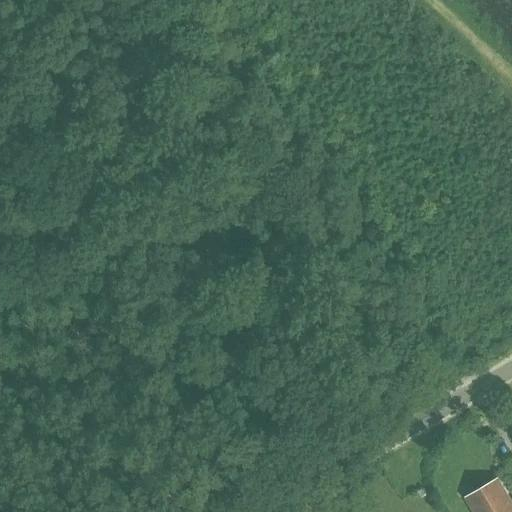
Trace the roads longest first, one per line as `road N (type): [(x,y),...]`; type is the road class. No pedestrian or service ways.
road 1 (track): [(455,403),(184,0)]
road 2 (unclassified): [(267,511),(511,371)]
